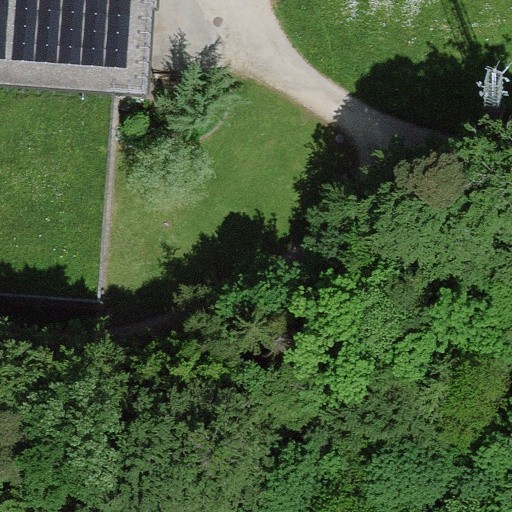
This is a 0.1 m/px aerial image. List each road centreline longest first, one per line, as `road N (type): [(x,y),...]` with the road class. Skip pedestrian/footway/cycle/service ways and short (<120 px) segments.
road 1 (track): [(408,150),(366,211),(270,290),(186,343),(83,358)]
road 2 (track): [(235,0),(254,35),(332,106),(408,150)]
